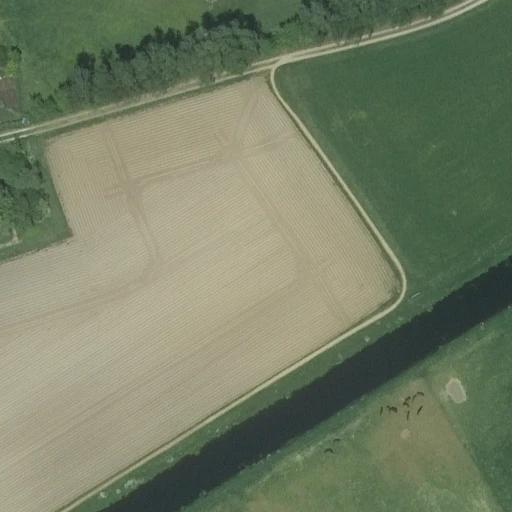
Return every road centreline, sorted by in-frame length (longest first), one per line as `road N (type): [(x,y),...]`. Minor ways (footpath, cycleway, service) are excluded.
road 1 (track): [(0,141),(268,66)]
road 2 (track): [(268,66),(426,24),(478,0)]
